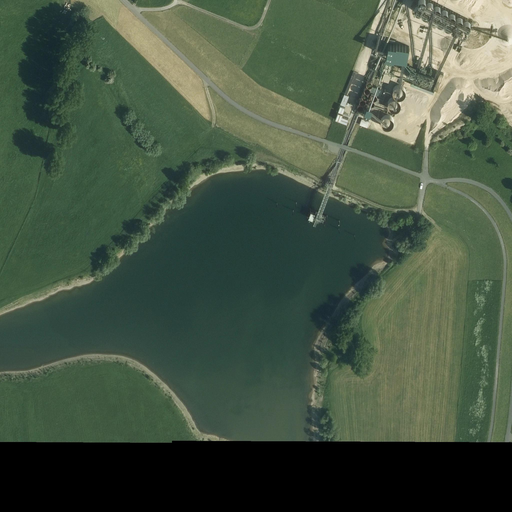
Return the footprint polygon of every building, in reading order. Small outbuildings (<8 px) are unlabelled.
[(418,9),(420,9),(421,8),(422,6),(422,4),(421,2),(419,1),(417,1),(416,1),(415,3),(414,4),(414,6),(415,8),(416,9),(418,9)] [(423,11),(424,12),(426,13),(428,12),(429,11),(430,9),(430,7),(429,6),(428,4),(426,4),(424,4),(423,6),(422,7),(422,9),(423,11)] [(442,12),(444,12),(446,11),(447,10),(448,8),(447,6),(446,5),(445,4),(444,4),(442,4),(440,5),(439,7),(439,9),(440,11),(442,12)] [(448,14),(449,15),(451,16),(453,15),(454,14),(455,13),(455,11),(454,9),(453,8),(451,7),(449,8),(448,9),(447,11),(447,13),(448,14)] [(457,19),(458,20),(460,19),(462,18),(463,16),(463,14),(462,12),(461,11),(459,11),(458,11),(456,12),(455,14),(454,16),(455,18),(457,19)] [(465,23),(466,24),(468,23),(470,22),(470,20),(470,19),(469,17),(468,16),(466,15),(465,16),(463,17),(462,18),(462,20),(463,22),(465,23)] [(444,21),(445,23),(447,24),(449,24),(450,23),(452,22),(452,20),(451,18),(450,16),(449,16),(448,16),(446,16),(445,17),(444,19),(444,21)] [(459,30),(461,31),(463,31),(465,31),(466,29),(467,27),(466,25),(465,24),(464,23),(463,23),(461,23),(460,24),(459,26),(459,28),(459,30)] [(409,46),(389,42),(386,55),(406,59),(409,46)] [(392,65),(382,61),(380,67),(389,71),(392,65)] [(382,79),(388,80),(389,77),(390,77),(391,72),(388,72),(388,71),(383,71),(382,79)] [(393,93),(395,95),(397,97),(399,97),(402,97),(404,96),(405,94),(406,92),(406,89),(405,87),(404,86),(401,84),(398,84),(396,85),(394,87),(393,90),(393,93)] [(344,94),(340,105),(345,106),(349,96),(344,94)] [(389,107),(390,109),(392,110),(395,110),(397,110),(399,108),(400,106),(401,104),(400,101),(399,99),(396,98),(394,97),(391,98),(389,100),(388,102),(388,105),(389,107)] [(370,111),(365,109),(364,112),(372,115),(375,107),(372,106),(370,111)] [(338,112),(336,119),(347,123),(349,119),(342,116),(343,114),(338,112)] [(390,127),(392,125),(394,123),(394,121),(393,119),(392,117),(390,115),(387,115),(385,115),(383,116),(381,118),(380,121),(381,124),(383,126),(385,128),(388,128),(390,127)] [(360,125),(368,127),(369,121),(361,119),(360,125)]
